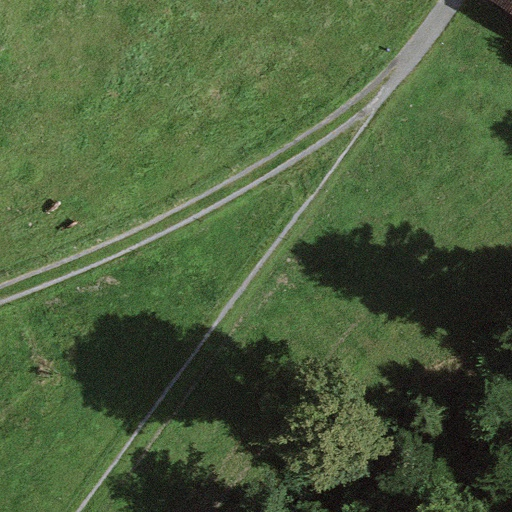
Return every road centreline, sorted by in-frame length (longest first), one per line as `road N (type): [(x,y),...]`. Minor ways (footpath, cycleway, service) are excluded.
road 1 (track): [(89,511),(447,0)]
road 2 (track): [(390,86),(239,184),(0,292)]
